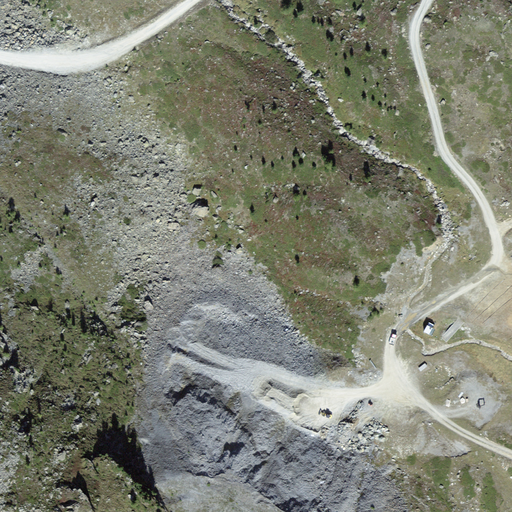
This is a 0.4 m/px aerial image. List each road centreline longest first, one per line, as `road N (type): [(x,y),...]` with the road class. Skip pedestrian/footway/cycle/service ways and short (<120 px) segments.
road 1 (track): [(494,229),(496,261),(394,332),(390,365),(433,412),(511,463)]
road 2 (track): [(425,0),(414,44),(442,147),(494,229),(511,222)]
road 3 (track): [(0,56),(96,59),(192,0)]
road 4 (track): [(399,383),(324,392),(259,370)]
